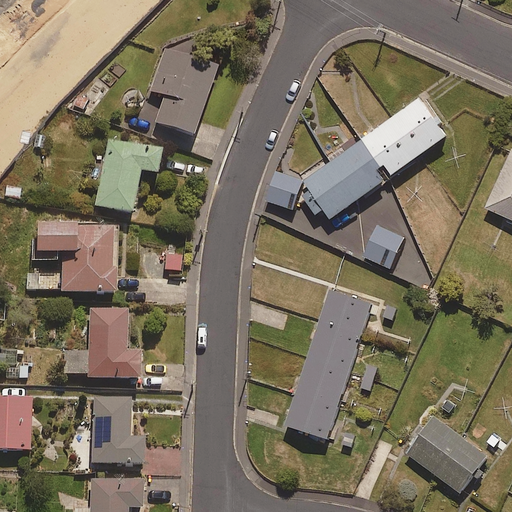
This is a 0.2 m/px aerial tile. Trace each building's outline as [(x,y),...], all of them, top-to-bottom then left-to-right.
[(220,64),(165,46),(150,92),(165,97),(157,122),(196,135),(220,64)] [(365,139),(392,176),(450,134),(423,97),(365,139)] [(164,149),(110,138),(97,205),(134,213),(143,169),(159,173),(164,149)] [(392,176),(365,139),(307,181),(313,189),(306,195),(319,213),(327,207),(334,218),(392,176)] [(511,150),(486,209),(511,220),(511,150)] [(295,208),(305,180),(279,170),(269,199),(295,208)] [(38,253),(64,253),(64,291),(119,291),(119,265),(114,265),(114,223),(38,223),(38,253)] [(407,239),(380,226),(367,256),(393,268),(407,239)] [(374,304),(333,290),(289,425),(330,438),(374,304)] [(129,309),(90,309),(90,352),(65,351),(65,374),(89,374),(89,378),(142,379),(143,351),(128,351),(129,309)] [(18,349),(0,347),(0,365),(7,366),(7,377),(28,378),(28,366),(17,365),(18,349)] [(361,388),(373,391),(380,368),(368,365),(361,388)] [(32,398),(0,397),(0,449),(32,450),(32,398)] [(132,399),(96,399),(94,463),(146,464),(146,438),(132,438),(132,399)] [(487,457),(433,418),(407,455),(461,493),(487,457)] [(128,511),(129,508),(144,508),(144,480),(92,480),(91,511),(128,511)]
